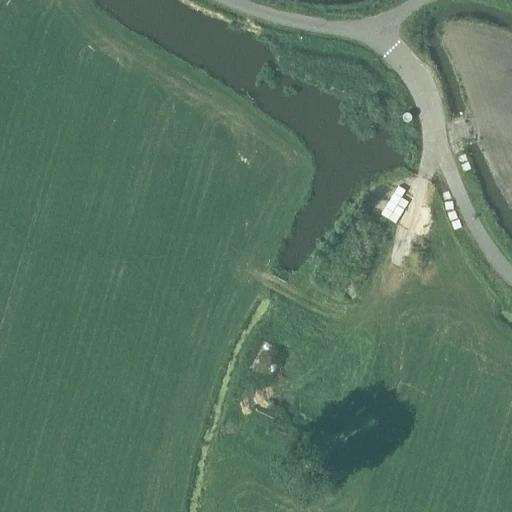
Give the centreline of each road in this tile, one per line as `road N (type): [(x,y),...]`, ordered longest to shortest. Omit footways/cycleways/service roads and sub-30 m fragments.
road 1 (unclassified): [(511,275),(484,243),(460,192),(428,96),(374,24)]
road 2 (track): [(438,144),(349,328)]
road 3 (unclassified): [(374,24),(338,29),(227,0)]
